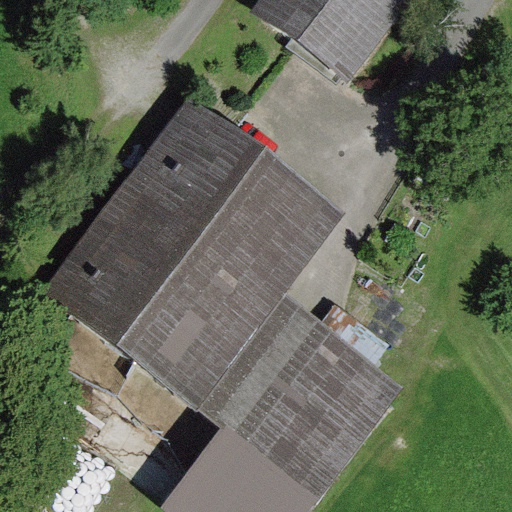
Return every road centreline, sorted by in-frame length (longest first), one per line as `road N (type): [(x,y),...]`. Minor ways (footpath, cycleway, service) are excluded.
road 1 (track): [(97,511),(179,492),(292,341)]
road 2 (track): [(364,175),(349,240),(292,341)]
